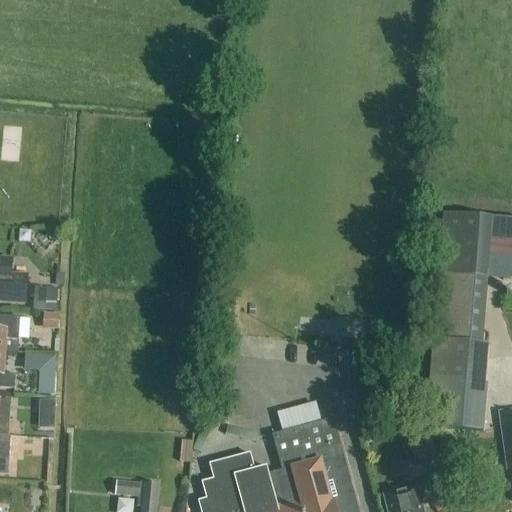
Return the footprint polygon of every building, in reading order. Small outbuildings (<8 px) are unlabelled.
[(511,282),(511,222),(442,217),(437,278),(444,278),(439,342),(482,345),(487,281),(511,282)] [(0,261),(0,302),(25,304),(26,278),(10,277),(11,262),(0,261)] [(33,313),(56,314),(57,305),(59,305),(60,294),(56,294),(56,291),(34,290),(33,313)] [(58,332),(59,316),(42,316),(41,331),(58,332)] [(0,353),(4,354),(5,341),(17,342),(18,331),(24,331),(24,326),(30,326),(30,320),(0,317),(0,353)] [(60,393),(61,352),(29,352),(29,370),(43,370),(43,393),(60,393)] [(441,381),(483,383),(485,355),(443,352),(441,381)] [(4,354),(0,353),(0,391),(14,392),(15,377),(3,376),(4,354)] [(428,428),(484,431),(487,391),(430,388),(428,428)] [(218,399),(216,421),(227,422),(229,400),(218,399)] [(0,437),(7,438),(11,404),(0,402),(0,437)] [(511,411),(499,414),(508,477),(511,477),(511,478),(511,411)] [(271,435),(278,461),(288,458),(298,456),(296,450),(338,439),(332,419),(271,435)] [(0,476),(7,477),(10,438),(7,438),(0,437),(0,476)] [(357,511),(338,439),(296,450),(298,456),(288,458),(302,511),(357,511)] [(191,442),(180,441),(178,464),(189,465),(191,442)] [(302,511),(288,458),(278,461),(281,473),(269,477),(267,470),(255,473),(250,455),(209,467),(213,482),(202,485),(206,502),(198,504),(200,511),(302,511)] [(405,463),(410,482),(438,475),(432,456),(405,463)] [(483,469),(485,480),(496,478),(494,467),(483,469)] [(141,511),(156,511),(159,487),(140,485),(139,487),(116,484),(114,498),(138,501),(137,509),(141,510),(141,511)] [(422,511),(416,488),(384,497),(387,511),(422,511)]
